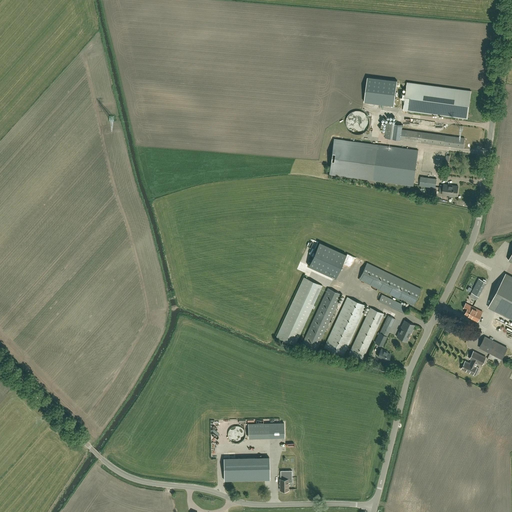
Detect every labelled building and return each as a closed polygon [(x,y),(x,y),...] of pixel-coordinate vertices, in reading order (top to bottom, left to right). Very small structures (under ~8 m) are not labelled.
[(397,81),(367,77),(364,102),(394,106),(397,81)] [(407,82),(403,110),(467,119),(471,91),(407,82)] [(403,124),(387,122),(385,132),(385,137),(402,140),(403,130),(403,124)] [(403,130),(402,140),(464,149),(466,138),(403,130)] [(331,175),(415,187),(420,152),(336,140),(331,175)] [(436,188),(437,179),(417,176),(416,185),(436,188)] [(452,184),(445,183),(443,193),(451,194),(452,184)] [(452,184),(451,194),(458,195),(459,185),(452,184)] [(308,266),(336,279),(347,254),(319,241),(308,266)] [(413,305),(421,289),(367,263),(359,280),(413,305)] [(511,276),(506,274),(488,307),(511,319),(511,276)] [(322,286),(303,277),(275,337),(295,346),(322,286)] [(479,296),(486,282),(479,278),(472,292),(479,296)] [(328,289),(302,345),(316,351),(341,295),(328,289)] [(390,307),(393,300),(382,294),(378,301),(390,307)] [(347,297),(324,347),(343,356),(366,306),(347,297)] [(392,307),(405,313),(408,306),(395,300),(392,307)] [(466,303),(464,308),(467,310),(465,315),(477,321),(479,318),(481,315),(482,312),(466,303)] [(370,307),(348,354),(362,361),(384,314),(370,307)] [(388,315),(375,343),(382,347),(387,336),(384,335),(387,330),(389,332),(395,319),(388,315)] [(404,320),(397,335),(397,336),(407,341),(415,325),(404,320)] [(485,336),(479,348),(502,360),(508,348),(485,336)] [(381,348),(377,356),(388,361),(392,354),(381,348)] [(482,365),(486,357),(474,351),(470,358),(472,360),(473,361),(472,363),(470,364),(465,361),(461,369),(473,374),(475,371),(477,372),(479,368),(476,366),(478,362),(482,365)] [(284,423),(269,423),(269,437),(284,437),(284,423)] [(228,433),(228,435),(229,436),(229,438),(230,439),(231,441),(232,442),(233,442),(235,443),(236,443),(238,443),(239,443),(241,442),(242,442),(243,441),(244,439),(245,438),(245,436),(245,435),(245,433),(245,432),(244,430),(243,429),(242,428),(241,427),(239,427),(238,426),(236,426),(235,427),(233,427),(232,428),(231,429),(230,430),(229,432),(228,433)] [(269,457),(224,458),(224,480),(270,479),(269,457)] [(280,490),(288,490),(288,482),(288,476),(292,476),(292,473),(292,470),(286,470),(280,471),(281,479),(280,479),(280,490)] [(201,504),(198,504),(194,503),(194,506),(187,506),(186,511),(191,511),(200,511),(201,507),(203,507),(203,505),(201,505),(201,504)]
